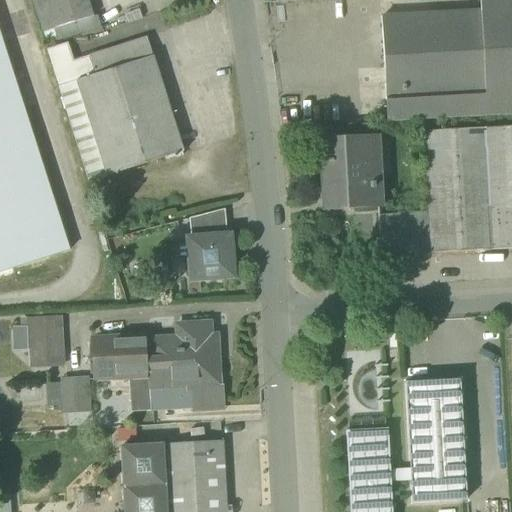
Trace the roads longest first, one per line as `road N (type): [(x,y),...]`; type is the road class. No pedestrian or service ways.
road 1 (residential): [(239,0),(285,315)]
road 2 (residential): [(511,301),(285,315)]
road 3 (residential): [(285,315),(299,511)]
